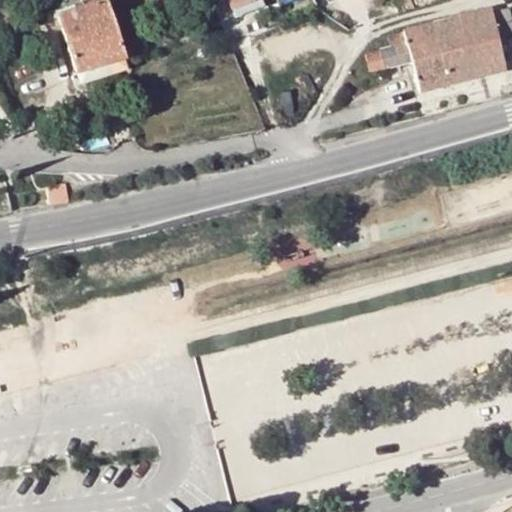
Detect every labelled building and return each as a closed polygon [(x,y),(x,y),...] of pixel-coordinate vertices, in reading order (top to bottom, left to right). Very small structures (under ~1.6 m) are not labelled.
[(58,14),(75,75),(123,59),(104,1),(106,0),(80,0),(82,6),(58,14)] [(227,0),(231,8),(250,0),(227,0)] [(266,6),(264,0),(250,0),(231,8),(235,18),(266,6)] [(503,9),(487,13),(493,39),(510,35),(503,9)] [(486,11),(456,18),(471,80),(501,72),(486,11)] [(471,80),(456,18),(430,25),(445,86),(471,80)] [(445,86),(430,25),(402,32),(405,44),(389,48),(393,66),(410,61),(417,94),(445,86)] [(386,36),(389,48),(405,44),(402,32),(386,36)] [(389,48),(378,50),(383,69),(393,66),(389,48)] [(370,72),(383,69),(378,50),(365,54),(370,72)] [(123,59),(75,75),(79,85),(127,70),(123,59)] [(18,195),(20,208),(37,205),(35,192),(18,195)]
